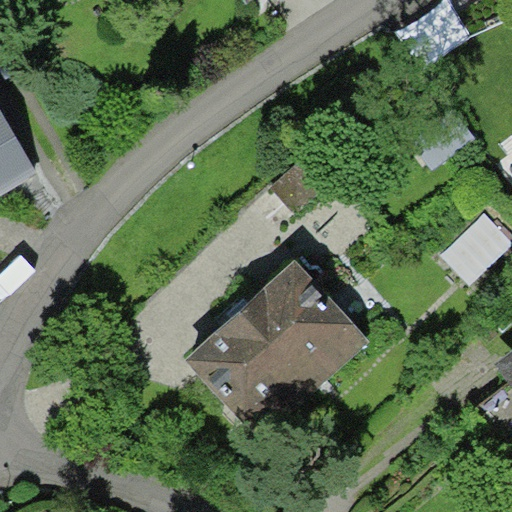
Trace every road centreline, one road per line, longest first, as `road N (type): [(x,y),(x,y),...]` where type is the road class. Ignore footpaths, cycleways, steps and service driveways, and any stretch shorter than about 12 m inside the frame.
road 1 (residential): [(0,342),(47,268),(137,164),(382,0)]
road 2 (residential): [(0,446),(207,511)]
